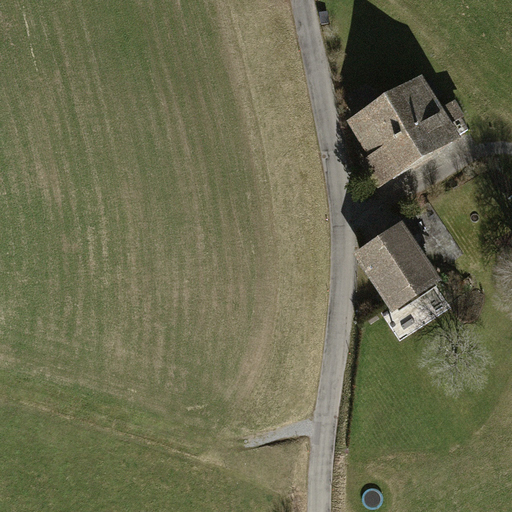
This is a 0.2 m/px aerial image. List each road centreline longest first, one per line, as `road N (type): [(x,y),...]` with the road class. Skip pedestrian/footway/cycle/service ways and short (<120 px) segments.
road 1 (unclassified): [(301,0),(340,204),(339,308),(316,511)]
road 2 (track): [(340,204),(381,203),(487,150),(511,149)]
